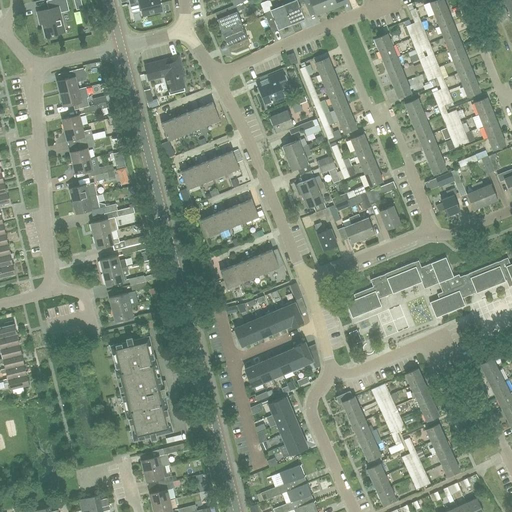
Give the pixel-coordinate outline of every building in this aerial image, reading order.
[(46,36),(64,32),(59,12),(68,10),(65,0),(47,0),(46,1),(48,8),(37,11),(39,19),(41,18),(46,36)] [(142,15),(161,10),(158,0),(128,0),(130,6),(139,4),(142,15)] [(246,0),(243,0),(234,5),(237,12),(246,7),(244,5),(248,2),(246,0)] [(291,24),(284,4),(271,9),(270,8),(272,6),(270,1),(267,0),(260,3),(264,12),(272,31),(291,24)] [(293,0),(284,4),(291,24),(310,16),(303,0),(293,0)] [(303,0),(310,16),(329,8),(325,0),(303,0)] [(348,0),(325,0),(329,8),(348,0)] [(435,14),(448,9),(444,0),(434,0),(430,2),(435,14)] [(222,17),(217,18),(223,32),(242,25),(237,12),(234,5),(220,11),(222,17)] [(414,22),(420,20),(415,8),(409,11),(414,22)] [(452,21),(448,9),(435,14),(439,26),(452,21)] [(414,22),(414,23),(419,34),(425,32),(420,20),(414,22)] [(452,21),(439,26),(444,38),(457,32),(452,21)] [(419,34),(414,23),(406,26),(410,37),(419,34)] [(242,25),(223,32),(228,47),(234,45),(235,50),(242,47),(246,56),(253,53),(250,44),(242,25)] [(423,46),(429,43),(425,32),(419,34),(423,46)] [(461,44),(457,32),(444,38),(449,49),(461,44)] [(379,51),(392,45),(387,33),(374,39),(379,51)] [(419,34),(410,37),(415,49),(423,46),(419,34)] [(434,55),(429,43),(423,46),(428,57),(434,55)] [(461,44),(449,49),(453,61),(466,56),(461,44)] [(392,45),(379,51),(384,62),(397,57),(392,45)] [(410,57),(417,54),(420,61),(428,57),(423,46),(415,49),(415,50),(408,53),(410,57)] [(293,52),(287,55),(291,65),(297,62),(293,52)] [(325,53),(314,58),(315,62),(315,63),(320,75),(333,69),(328,57),(327,58),(325,53)] [(433,69),(439,67),(434,55),(428,57),(433,69)] [(169,90),(185,86),(177,56),(170,58),(145,65),(148,79),(164,75),(169,90)] [(471,68),(466,56),(453,61),(458,73),(471,68)] [(397,57),(384,62),(388,74),(401,68),(397,57)] [(428,57),(420,61),(424,72),(433,69),(428,57)] [(301,63),(303,67),(300,69),(305,81),(310,78),(306,66),(308,65),(307,61),(301,63)] [(443,78),(439,67),(433,69),(437,78),(437,81),(443,78)] [(60,93),(78,89),(76,82),(86,80),(84,68),(72,71),(73,77),(57,81),(60,93)] [(393,85),(406,80),(401,68),(388,74),(393,85)] [(471,68),(458,73),(462,85),(475,79),(471,68)] [(333,69),(320,75),(324,86),(337,81),(333,69)] [(433,69),(424,72),(428,82),(437,78),(433,69)] [(288,85),(282,71),(270,75),(272,82),(259,87),(265,102),(283,95),(281,88),(288,85)] [(310,78),(305,81),(309,92),(315,90),(310,78)] [(443,78),(437,81),(441,89),(440,89),(441,93),(448,90),(443,78)] [(480,92),(475,79),(462,85),(467,97),(480,92)] [(411,92),(406,80),(393,85),(398,97),(411,92)] [(342,92),(337,81),(324,86),(329,98),(342,92)] [(78,89),(60,93),(63,106),(73,103),(74,110),(83,107),(89,106),(87,98),(88,97),(86,87),(78,89)] [(445,101),(441,93),(440,89),(432,93),(437,104),(445,101)] [(315,90),(309,92),(314,104),(320,102),(315,90)] [(445,101),(446,105),(453,102),(448,90),(441,93),(445,101)] [(347,104),(342,92),(329,98),(334,109),(347,104)] [(160,106),(159,104),(157,98),(152,99),(152,98),(151,94),(146,95),(147,100),(146,100),(149,109),(151,108),(152,108),(160,106)] [(107,101),(105,96),(105,95),(103,96),(92,99),(94,105),(98,104),(107,102),(107,101)] [(297,100),(291,103),(293,107),(295,113),(302,110),(300,104),(307,101),(305,97),(297,100)] [(492,109),(487,97),(474,102),(479,114),(492,109)] [(405,103),(410,115),(423,110),(418,98),(405,103)] [(445,101),(437,104),(442,116),(448,113),(447,113),(444,105),(446,105),(445,101)] [(213,102),(200,107),(207,125),(217,121),(220,120),(213,102)] [(320,102),(314,104),(319,116),(324,113),(320,102)] [(98,104),(94,105),(83,107),(85,113),(99,110),(98,104)] [(352,116),(347,104),(334,109),(339,121),(352,116)] [(207,125),(200,107),(187,113),(194,131),(207,125)] [(492,109),(479,114),(483,126),(496,121),(492,109)] [(293,125),(287,110),(270,117),(276,131),(293,125)] [(423,110),(410,115),(414,127),(427,122),(423,110)] [(447,113),(448,113),(452,125),(461,122),(456,110),(447,113)] [(194,131),(187,113),(174,118),(181,136),(194,131)] [(324,113),(319,116),(323,127),(329,125),(324,113)] [(448,113),(442,116),(446,127),(452,125),(448,113)] [(64,129),(82,125),(79,114),(62,119),(64,129)] [(357,128),(352,116),(339,121),(344,133),(357,128)] [(181,136),(174,118),(161,123),(168,141),(181,136)] [(316,119),(312,120),(299,125),(289,129),(291,135),(302,130),(302,131),(304,130),(319,124),(316,119)] [(496,121),(483,126),(488,138),(501,132),(496,121)] [(414,127),(419,139),(432,133),(427,122),(414,127)] [(452,125),(457,136),(465,133),(470,131),(466,122),(462,124),(461,122),(452,125)] [(319,124),(304,130),(306,136),(321,130),(319,124)] [(82,125),(64,129),(67,140),(79,137),(80,143),(93,140),(93,139),(92,135),(91,129),(83,131),(82,125)] [(329,125),(323,127),(329,142),(337,139),(336,136),(334,137),(329,125)] [(452,125),(446,127),(451,139),(457,136),(452,125)] [(98,141),(110,139),(109,131),(97,133),(98,141)] [(501,132),(488,138),(493,150),(506,144),(501,132)] [(368,145),(363,133),(350,138),(355,150),(368,145)] [(419,139),(424,150),(437,145),(432,133),(419,139)] [(465,133),(457,136),(461,145),(469,142),(465,133)] [(324,142),(322,135),(315,138),(317,145),(324,142)] [(457,136),(451,139),(454,148),(461,145),(457,136)] [(308,144),(301,147),(298,139),(282,146),(287,158),(309,149),(308,144)] [(93,140),(80,143),(81,149),(70,152),(72,162),(89,158),(87,147),(95,145),(93,140)] [(330,144),(331,147),(336,158),(342,156),(337,144),(336,144),(335,142),(330,144)] [(368,145),(355,150),(360,162),(373,157),(368,145)] [(424,150),(429,162),(442,157),(437,145),(424,150)] [(167,158),(175,155),(173,149),(163,153),(166,158),(167,158)] [(312,154),(309,149),(287,158),(292,170),(308,163),(305,157),(312,154)] [(219,156),(226,174),(239,169),(232,151),(219,156)] [(474,155),(458,162),(460,168),(468,164),(478,160),(476,154),(474,155)] [(493,154),(488,156),(487,157),(493,171),(499,169),(493,154)] [(331,155),(316,161),(321,174),(336,168),(331,155)] [(90,158),(72,162),(75,173),(89,169),(90,176),(100,173),(98,168),(99,168),(96,156),(90,158)] [(226,174),(219,156),(206,161),(213,179),(226,174)] [(342,156),(336,158),(340,170),(346,168),(342,156)] [(373,157),(360,162),(365,173),(377,168),(373,157)] [(442,157),(429,162),(434,174),(446,168),(442,157)] [(487,157),(481,159),(483,162),(487,174),(493,171),(487,157)] [(213,179),(206,161),(193,166),(201,184),(213,179)] [(114,169),(113,166),(112,164),(99,168),(98,168),(100,173),(100,174),(94,175),(96,181),(109,178),(116,176),(114,170),(114,169)] [(201,184),(193,166),(180,171),(188,189),(201,184)] [(122,171),(126,185),(134,183),(129,168),(122,171)] [(346,168),(340,170),(344,179),(350,177),(346,168)] [(377,168),(365,173),(370,185),(382,180),(377,168)] [(456,169),(436,178),(438,184),(453,178),(460,196),(467,194),(456,169)] [(511,169),(497,175),(500,181),(505,179),(510,194),(511,193),(511,169)] [(300,175),(303,181),(297,184),(302,195),(324,186),(323,182),(316,184),(313,177),(311,171),(300,175)] [(391,191),(396,189),(393,181),(388,184),(391,191)] [(482,181),(477,183),(485,204),(491,202),(491,204),(498,201),(497,199),(491,183),(484,186),(482,181)] [(69,188),(72,200),(97,194),(94,182),(91,182),(69,188)] [(471,185),(473,190),(466,193),(473,209),(485,204),(477,183),(471,185)] [(335,204),(349,199),(346,193),(332,199),(332,201),(324,204),(323,201),(320,194),(327,192),(324,186),(302,195),(306,208),(313,205),(316,212),(328,207),(335,204)] [(365,192),(370,205),(382,200),(380,195),(377,188),(377,187),(365,192)] [(446,191),(448,196),(441,199),(443,203),(435,206),(438,212),(445,209),(448,215),(460,210),(454,195),(457,193),(454,188),(446,191)] [(355,189),(346,193),(349,199),(358,195),(355,189)] [(6,191),(0,192),(0,203),(9,202),(6,191)] [(365,192),(359,195),(361,198),(365,209),(371,207),(370,205),(365,192)] [(102,207),(104,213),(116,210),(117,210),(116,204),(106,206),(105,204),(99,203),(97,194),(72,200),(75,213),(97,208),(102,206),(102,207)] [(238,204),(246,222),(259,217),(252,199),(238,204)] [(233,228),(246,222),(238,204),(226,209),(233,228)] [(341,219),(335,204),(328,207),(333,219),(334,222),(341,219)] [(391,204),(378,209),(386,228),(399,223),(391,204)] [(133,206),(117,211),(118,216),(118,217),(135,213),(133,206)] [(328,207),(316,212),(313,213),(316,220),(325,216),(327,222),(333,219),(328,207)] [(220,233),(233,228),(226,209),(213,214),(220,233)] [(207,238),(220,233),(213,214),(200,220),(207,238)] [(353,216),(362,238),(374,233),(367,217),(360,220),(358,214),(353,216)] [(350,242),(362,238),(353,216),(348,218),(351,223),(344,226),(344,227),(337,229),(342,241),(348,238),(350,242)] [(117,230),(114,217),(105,219),(90,223),(93,235),(110,231),(117,230)] [(324,249),(337,243),(330,228),(324,230),(321,222),(315,225),(318,233),(317,233),(324,249)] [(110,231),(93,235),(96,248),(112,244),(113,250),(121,248),(144,242),(146,241),(145,235),(141,237),(124,241),(119,242),(118,237),(112,239),(110,231)] [(146,249),(144,242),(121,248),(123,255),(138,251),(146,249)] [(8,243),(0,244),(0,254),(10,252),(8,243)] [(272,250),(259,255),(266,273),(279,267),(283,265),(284,265),(281,257),(275,259),(272,251),(272,250)] [(10,252),(0,254),(0,265),(12,263),(10,252)] [(102,272),(103,272),(120,268),(126,267),(124,259),(119,260),(117,255),(100,260),(100,261),(99,261),(98,263),(100,271),(101,272),(102,272)] [(266,273),(259,255),(246,260),(253,278),(266,273)] [(465,305),(462,297),(476,292),(477,292),(506,281),(506,280),(509,286),(511,285),(511,263),(510,264),(508,257),(460,276),(459,274),(454,276),(446,257),(431,263),(421,267),(419,260),(370,279),(373,286),(353,294),(355,298),(346,302),(352,317),(381,305),(379,298),(392,292),(393,293),(422,282),(424,288),(439,282),(442,292),(438,294),(439,298),(430,302),(436,317),(465,305)] [(253,278),(246,260),(233,265),(240,283),(253,278)] [(12,263),(0,265),(0,277),(15,273),(12,263)] [(240,283),(233,265),(220,270),(227,288),(240,283)] [(124,281),(120,268),(103,272),(103,273),(102,274),(101,275),(103,283),(104,284),(106,284),(106,285),(124,281)] [(150,275),(144,276),(144,275),(129,279),(131,285),(145,281),(152,280),(156,279),(155,274),(151,275),(150,275)] [(145,281),(131,285),(132,291),(135,291),(146,288),(147,287),(145,281)] [(127,293),(109,297),(112,309),(130,305),(130,304),(138,302),(135,291),(132,291),(127,293)] [(294,300),(284,304),(293,325),(303,321),(294,300)] [(284,307),(275,311),(282,328),(292,324),(292,326),(293,325),(284,304),(283,305),(284,307)] [(130,305),(112,309),(115,321),(133,317),(130,305)] [(275,311),(265,315),(272,333),(282,328),(275,311)] [(159,312),(152,313),(152,312),(138,316),(140,322),(160,317),(159,312)] [(265,315),(255,319),(263,337),(272,333),(265,315)] [(255,319),(245,323),(252,341),(263,337),(255,319)] [(0,337),(17,333),(14,323),(13,320),(4,322),(5,325),(0,326),(0,337)] [(245,323),(235,328),(242,345),(252,341),(245,323)] [(357,330),(349,333),(354,344),(361,341),(357,330)] [(0,347),(19,343),(17,333),(0,337),(0,347)] [(156,434),(172,430),(166,407),(167,407),(164,395),(166,394),(164,390),(166,390),(164,382),(161,382),(156,359),(154,359),(148,336),(132,340),(131,337),(126,338),(127,342),(111,346),(113,357),(119,380),(118,380),(127,416),(128,416),(134,440),(150,435),(151,439),(156,438),(156,434)] [(294,346),(295,347),(303,367),(304,367),(303,365),(312,361),(313,360),(311,357),(305,342),(294,346)] [(2,358),(22,353),(19,343),(0,347),(0,352),(1,352),(2,358)] [(295,347),(285,352),(293,371),(303,367),(295,347)] [(293,371),(285,352),(275,356),(282,373),(292,369),(293,371)] [(5,368),(24,363),(22,353),(2,358),(0,358),(0,362),(3,362),(5,368)] [(320,366),(318,354),(311,357),(313,360),(312,361),(315,368),(320,366)] [(275,356),(265,360),(272,378),(282,373),(275,356)] [(481,364),(486,376),(499,370),(493,358),(481,364)] [(263,382),(272,378),(265,360),(255,364),(263,382)] [(7,378),(27,373),(24,363),(5,368),(0,369),(1,373),(6,372),(7,378)] [(255,364),(245,369),(252,386),(263,382),(255,364)] [(418,368),(405,374),(410,386),(423,380),(418,368)] [(486,376),(492,387),(504,381),(499,370),(486,376)] [(27,373),(7,378),(3,379),(4,383),(8,382),(10,388),(12,388),(13,393),(15,394),(22,392),(24,391),(22,385),(29,384),(27,373)] [(428,391),(423,380),(410,386),(416,397),(428,391)] [(292,381),(287,383),(290,390),(295,388),(292,381)] [(492,387),(497,398),(510,392),(504,381),(492,387)] [(385,383),(379,386),(384,397),(390,395),(385,383)] [(381,398),(376,387),(371,389),(376,401),(381,398)] [(347,414),(360,408),(354,396),(353,397),(350,390),(336,397),(339,404),(342,402),(347,414)] [(433,403),(428,391),(416,397),(421,408),(433,403)] [(497,398),(503,410),(511,405),(511,397),(510,392),(497,398)] [(390,395),(384,397),(389,409),(395,406),(390,395)] [(286,396),(268,404),(273,414),(290,406),(286,396)] [(386,410),(381,398),(376,401),(381,412),(386,410)] [(260,403),(250,407),(252,414),(262,410),(260,403)] [(439,414),(433,403),(421,408),(426,420),(439,414)] [(511,405),(503,410),(509,421),(511,419),(511,405)] [(277,424),(295,416),(290,406),(273,414),(277,424)] [(395,406),(389,409),(394,420),(400,417),(395,406)] [(347,414),(352,425),(365,420),(360,408),(347,414)] [(386,410),(381,412),(386,424),(392,421),(386,410)] [(295,416),(277,424),(281,434),(299,426),(295,416)] [(400,417),(394,420),(399,432),(406,429),(400,417)] [(365,420),(352,425),(357,437),(370,431),(373,430),(371,425),(368,426),(365,420)] [(397,433),(392,421),(386,424),(391,435),(397,433)] [(263,430),(266,429),(264,423),(257,425),(260,431),(263,430)] [(444,435),(438,423),(426,429),(431,441),(444,435)] [(299,426),(281,434),(285,444),(303,436),(299,426)] [(259,443),(267,440),(263,430),(260,431),(257,433),(259,443)] [(357,437),(362,448),(375,442),(370,431),(357,437)] [(397,433),(391,435),(396,445),(401,443),(397,433)] [(173,436),(166,438),(167,443),(175,441),(182,439),(181,434),(173,436)] [(444,435),(431,441),(436,452),(449,446),(444,435)] [(303,436),(285,444),(290,454),(307,447),(303,436)] [(408,451),(414,448),(409,437),(403,440),(408,451)] [(375,442),(362,448),(368,460),(380,454),(375,442)] [(151,457),(141,460),(144,471),(165,465),(170,464),(167,454),(182,450),(181,449),(181,448),(180,444),(163,449),(164,454),(151,457)] [(449,446),(436,452),(442,464),(454,458),(449,446)] [(420,460),(414,448),(408,451),(409,453),(401,457),(405,466),(420,460)] [(267,461),(269,467),(270,467),(277,464),(275,457),(267,461)] [(454,458),(442,464),(447,475),(459,470),(454,458)] [(425,471),(420,460),(405,466),(411,478),(425,471)] [(373,480),(385,475),(380,463),(367,469),(373,480)] [(263,500),(287,491),(309,482),(302,464),(280,473),(284,483),(266,490),(260,492),(263,500)] [(165,465),(144,471),(147,481),(158,478),(160,484),(173,481),(177,480),(176,477),(175,474),(172,475),(171,472),(167,473),(165,465)] [(425,471),(411,478),(416,489),(424,486),(430,483),(425,471)] [(385,475),(373,480),(378,492),(390,486),(385,475)] [(476,485),(483,482),(480,475),(473,477),(476,485)] [(173,481),(160,484),(161,490),(150,493),(152,504),(170,500),(167,489),(175,487),(173,481)] [(274,511),(285,511),(290,510),(316,500),(309,482),(287,491),(291,501),(273,508),(274,511)] [(390,486),(378,492),(383,504),(396,498),(390,486)] [(98,494),(79,499),(82,511),(108,504),(107,498),(100,500),(98,494)] [(466,502),(470,511),(482,511),(476,498),(466,502)] [(170,500),(152,504),(154,511),(162,511),(172,510),(170,500)] [(320,511),(316,500),(290,510),(291,511),(320,511)] [(470,511),(466,502),(456,506),(458,511),(470,511)]
